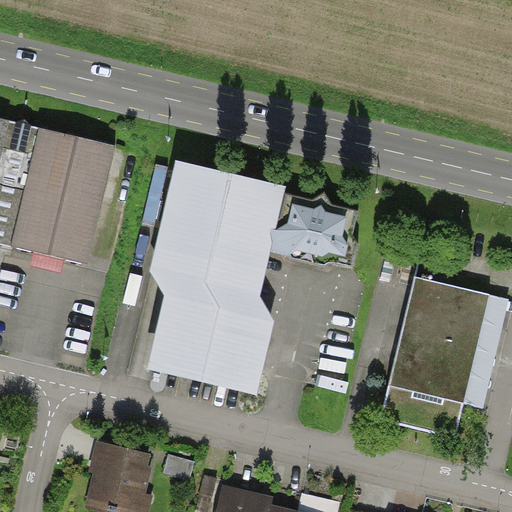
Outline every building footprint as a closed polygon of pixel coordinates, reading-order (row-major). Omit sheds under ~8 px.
[(124,148),(0,118),(0,275),(1,269),(0,268),(0,242),(96,265),(124,148)] [(262,297),(272,254),(326,267),(332,264),(352,269),(357,244),(353,235),(358,213),(332,206),(325,194),(313,201),(285,195),(287,188),(176,163),(152,272),(165,296),(148,370),(258,396),(275,323),(262,297)] [(490,295),(415,278),(382,421),(457,438),(490,295)] [(147,511),(160,460),(103,446),(88,507),(109,511),(147,511)] [(220,505),(224,481),(208,478),(203,503),(220,505)] [(281,503),(224,490),(218,511),(280,511),(279,511),(281,503)]
